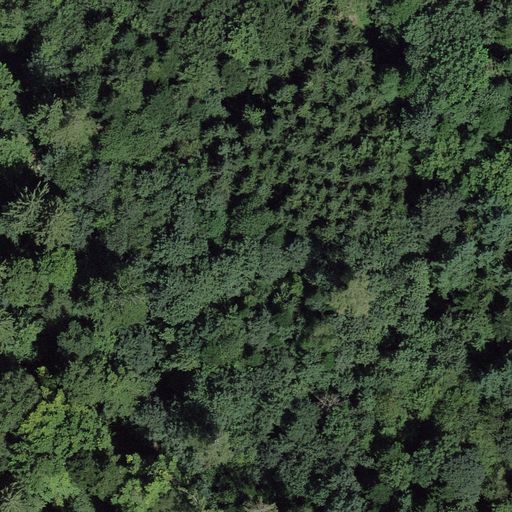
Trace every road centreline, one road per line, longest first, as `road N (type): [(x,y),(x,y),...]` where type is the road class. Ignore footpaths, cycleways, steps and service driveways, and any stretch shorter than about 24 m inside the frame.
road 1 (track): [(329,0),(418,223),(511,495)]
road 2 (track): [(0,122),(121,294),(149,384),(167,511)]
